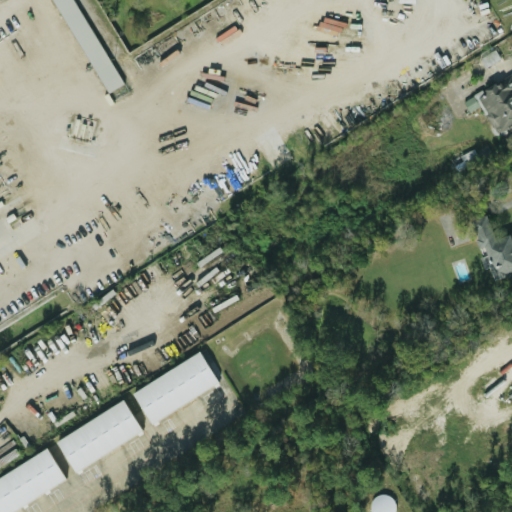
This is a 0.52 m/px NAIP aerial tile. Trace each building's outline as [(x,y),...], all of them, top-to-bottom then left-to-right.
[(50,0),(101,96),(117,87),(70,0),(50,0)] [(495,134),(511,124),(511,79),(510,75),(480,91),(483,97),(477,100),(495,134)] [(466,222),(475,249),(481,248),(490,279),(511,271),(511,243),(509,245),(506,234),(492,238),(485,216),(466,222)] [(215,384),(196,353),(128,393),(147,424),(215,384)] [(52,441),(69,472),(138,434),(121,402),(52,441)] [(0,474),(0,511),(7,511),(62,483),(45,451),(0,474)]
